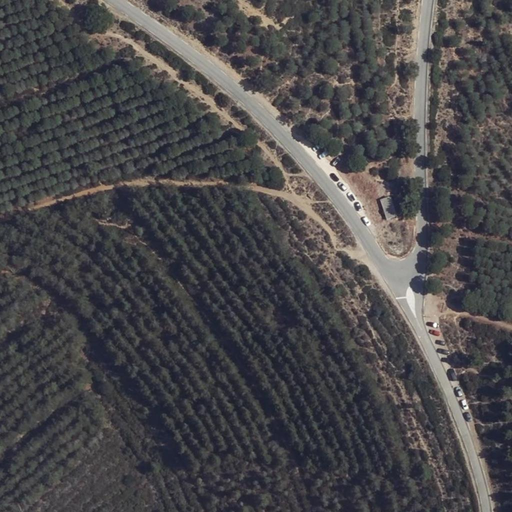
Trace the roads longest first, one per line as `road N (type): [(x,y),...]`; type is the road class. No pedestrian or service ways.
road 1 (tertiary): [(114,0),(240,93),(312,168),(380,263),(404,270)]
road 2 (tertiary): [(404,270),(421,251),(429,0)]
road 3 (unclassified): [(487,511),(404,270)]
